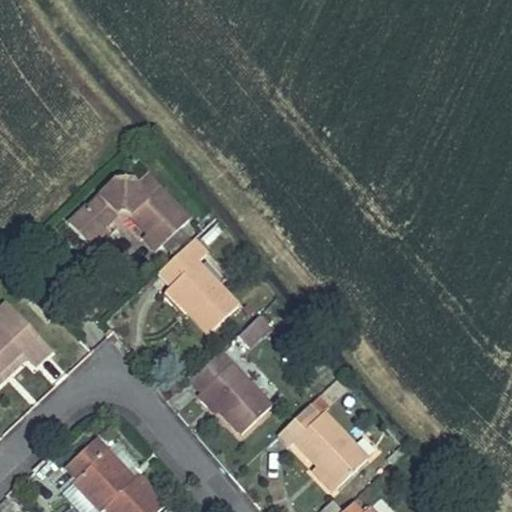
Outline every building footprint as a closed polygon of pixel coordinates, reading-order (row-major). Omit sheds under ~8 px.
[(147,176),(143,172),(142,172),(131,183),(135,186),(147,176)] [(189,221),(147,176),(135,186),(131,183),(117,183),(89,208),(87,206),(69,223),(90,246),(106,231),(102,227),(118,212),(128,213),(149,236),(146,238),(158,251),(189,221)] [(238,307),(198,263),(208,254),(194,239),(159,272),(172,286),(167,291),(207,335),(238,307)] [(50,352),(7,307),(0,313),(0,382),(6,376),(1,372),(24,352),(27,356),(36,365),(50,352)] [(248,346),(269,327),(259,317),(238,336),(248,346)] [(273,407),(235,365),(222,351),(190,381),(202,394),(203,394),(219,412),(241,436),(273,407)] [(219,412),(203,394),(202,394),(199,397),(200,398),(215,415),(219,412)] [(369,461),(324,413),(320,418),(310,407),(279,435),(291,448),(295,444),(317,469),(337,490),(369,461)] [(163,511),(170,507),(138,478),(123,469),(116,460),(108,453),(96,440),(66,472),(76,480),(71,487),(97,511),(105,511),(107,510),(108,511),(163,511)] [(332,495),(337,490),(317,469),(313,472),(332,495)]
